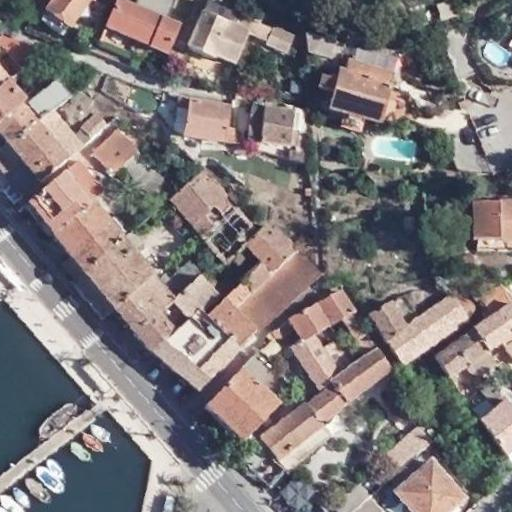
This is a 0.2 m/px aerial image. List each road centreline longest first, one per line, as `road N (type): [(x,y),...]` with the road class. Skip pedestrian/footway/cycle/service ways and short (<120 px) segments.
road 1 (residential): [(160,410),(200,376),(244,320),(306,276),(333,266),(353,293),(393,272),(463,268)]
road 2 (residential): [(0,13),(154,71),(293,88)]
road 3 (tertiary): [(160,410),(0,222)]
road 4 (tertiary): [(245,511),(160,410)]
